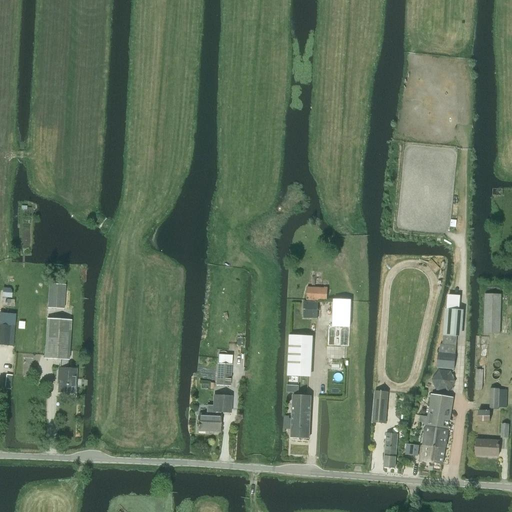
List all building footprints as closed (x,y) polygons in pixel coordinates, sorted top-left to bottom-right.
[(304,300),(304,318),(318,319),(318,313),(318,301),(327,301),(327,288),(307,287),(307,300),(304,300)] [(49,290),(47,308),(63,309),(65,291),(49,290)] [(502,295),(486,294),(485,334),(501,335),(502,295)] [(333,318),(333,327),(343,327),(351,327),(351,316),(351,300),(333,300),(333,316),(333,318)] [(444,320),(443,335),(456,336),(458,310),(447,309),(445,309),(444,320)] [(59,379),(58,392),(74,393),(76,369),(67,369),(68,360),(71,320),(47,319),(44,359),(60,360),(60,368),(59,368),(58,378),(59,379)] [(0,324),(0,344),(8,345),(13,346),(14,326),(0,324)] [(311,377),(313,337),(289,335),(287,376),(311,377)] [(438,353),(437,368),(454,369),(456,346),(443,344),(440,344),(440,345),(439,353),(438,353)] [(217,364),(216,385),(230,386),(231,365),(217,364)] [(432,380),(436,390),(448,391),(455,382),(450,371),(439,370),(432,380)] [(490,388),(490,408),(499,409),(499,408),(507,408),(507,390),(499,390),(499,388),(490,388)] [(376,391),(373,422),(386,423),(389,392),(376,391)] [(431,398),(428,417),(434,418),(433,425),(448,427),(453,396),(431,393),(431,395),(429,395),(429,397),(431,398)] [(196,424),(196,427),(198,427),(198,431),(219,432),(220,415),(220,409),(230,409),(230,397),(213,396),(213,406),(207,405),(206,415),(198,414),(198,424),(196,424)] [(310,439),(311,397),(293,396),(293,419),(290,419),(290,417),(285,417),(285,430),(292,431),(292,438),(310,439)] [(490,411),(478,410),(478,421),(490,421),(490,411)] [(428,417),(424,445),(445,448),(448,427),(433,425),(434,418),(428,417)] [(501,437),(508,438),(509,424),(502,423),(501,437)] [(386,433),(383,466),(394,468),(398,434),(386,433)] [(498,457),(499,441),(477,440),(476,455),(491,456),(498,457)] [(445,448),(424,445),(422,445),(420,461),(442,464),(445,448)]
